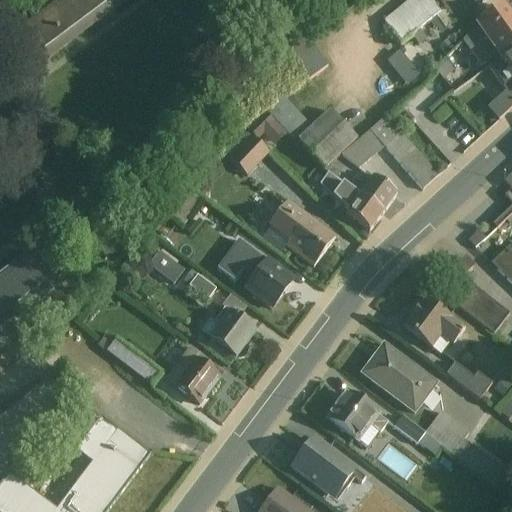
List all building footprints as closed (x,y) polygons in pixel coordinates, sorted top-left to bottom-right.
[(63,0),(3,46),(28,79),(132,0),(63,0)] [(455,0),(466,16),(489,0),(455,0)] [(474,29),(500,64),(511,55),(511,18),(504,7),(474,29)] [(511,80),(511,55),(500,64),(511,80)] [(302,108),(288,122),(310,143),(324,129),(302,108)] [(387,219),(400,201),(374,182),(361,200),(387,219)] [(387,219),(361,200),(347,218),(373,238),(387,219)] [(313,271),(334,243),(288,208),(267,235),(313,271)] [(0,279),(0,332),(4,330),(58,289),(32,255),(0,279)] [(269,315),(295,286),(271,263),(244,293),(269,315)] [(223,307),(231,292),(210,281),(202,296),(223,307)] [(511,309),(488,294),(475,313),(510,337),(511,334),(511,309)] [(455,353),(468,336),(422,301),(400,331),(431,353),(440,342),(455,353)] [(237,361),(259,337),(227,309),(206,334),(237,361)] [(361,379),(414,419),(437,390),(383,349),(361,379)] [(196,408),(220,382),(200,363),(176,388),(196,408)] [(328,421),(359,446),(381,420),(349,394),(328,421)] [(438,449),(461,468),(484,439),(453,415),(437,435),(444,441),(438,449)] [(432,452),(441,440),(417,421),(408,433),(432,452)] [(0,511),(107,511),(149,459),(100,422),(75,455),(92,468),(57,511),(54,511),(11,478),(0,492),(0,511)] [(291,471),(335,506),(356,480),(311,445),(291,471)] [(510,491),(511,487),(511,471),(478,447),(468,461),(510,491)] [(264,511),(304,511),(280,492),(264,511)]
